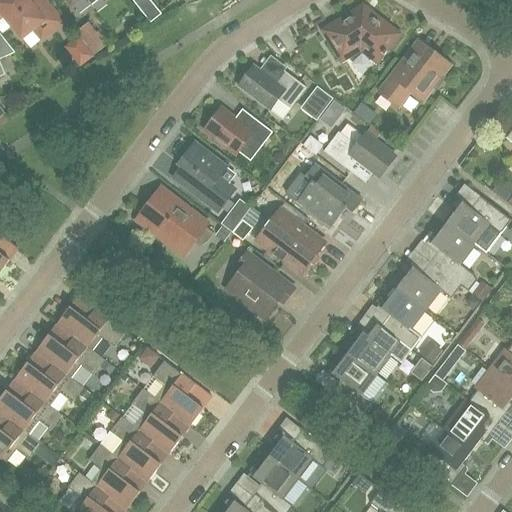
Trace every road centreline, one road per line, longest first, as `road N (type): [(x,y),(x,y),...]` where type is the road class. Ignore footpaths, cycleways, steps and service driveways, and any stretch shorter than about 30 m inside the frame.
road 1 (residential): [(172,511),(511,67)]
road 2 (residential): [(301,0),(209,59),(0,336)]
